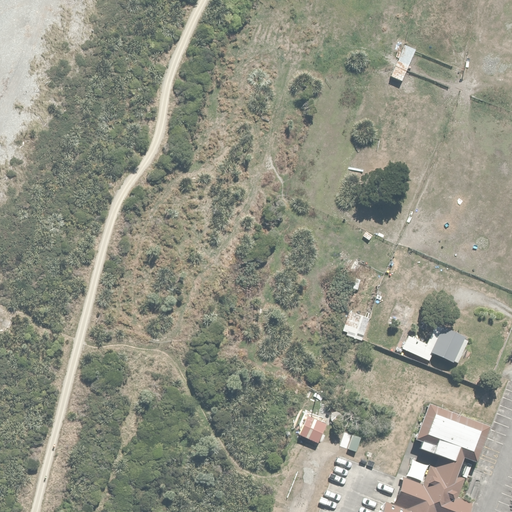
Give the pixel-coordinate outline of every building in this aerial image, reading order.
[(416,51),(403,47),(392,78),(404,82),(416,51)] [(370,314),(350,308),(343,332),(347,333),(346,338),(362,343),(370,314)] [(409,336),(402,350),(429,363),(432,356),(456,367),(468,343),(435,327),(426,344),(409,336)] [(472,511),(473,509),(460,504),(490,429),(427,405),(409,451),(433,460),(422,488),(398,479),(385,511),(472,511)] [(328,423),(308,416),(300,437),(320,444),(328,423)]
